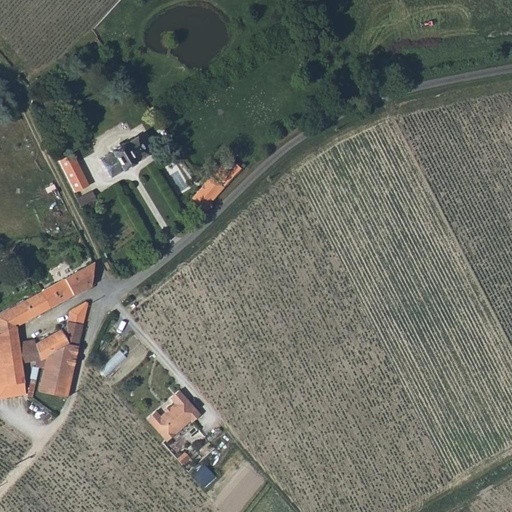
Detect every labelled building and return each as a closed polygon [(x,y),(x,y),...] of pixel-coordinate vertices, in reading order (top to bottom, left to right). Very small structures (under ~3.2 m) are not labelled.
[(109,155),(96,162),(108,179),(119,172),(119,173),(133,165),(132,164),(144,156),(133,139),(121,146),(120,145),(108,153),(109,155)] [(67,191),(83,186),(72,152),(56,157),(67,191)] [(211,179),(222,190),(240,171),(232,164),(228,161),(225,161),(221,167),(210,178),(211,179)] [(211,179),(210,178),(192,200),(204,211),(206,213),(212,209),(210,204),(222,190),(211,179)] [(73,198),(79,209),(95,201),(89,190),(73,198)] [(42,292),(49,309),(93,285),(93,284),(94,274),(95,263),(42,292)] [(27,300),(35,316),(49,309),(42,292),(27,300)] [(20,348),(17,326),(35,316),(27,300),(0,314),(0,321),(0,324),(0,323),(0,356),(5,356),(6,363),(7,373),(20,370),(19,364),(23,363),(37,361),(38,367),(40,368),(41,368),(46,368),(48,360),(43,361),(37,343),(20,348)] [(69,321),(83,324),(88,303),(86,302),(72,311),(71,314),(69,321)] [(48,360),(64,346),(69,343),(79,345),(83,324),(69,321),(67,326),(37,343),(43,361),(48,360)] [(79,345),(69,343),(64,346),(54,394),(68,397),(79,345)] [(54,394),(64,346),(48,360),(46,368),(43,384),(42,392),(54,394)] [(105,376),(124,357),(118,351),(99,370),(105,376)] [(6,363),(0,367),(0,399),(28,395),(23,363),(19,364),(20,370),(7,373),(6,363)] [(159,416),(154,410),(146,417),(165,440),(189,419),(190,421),(199,414),(177,389),(169,397),(174,402),(159,416)] [(195,474),(198,484),(212,481),(209,470),(195,474)]
